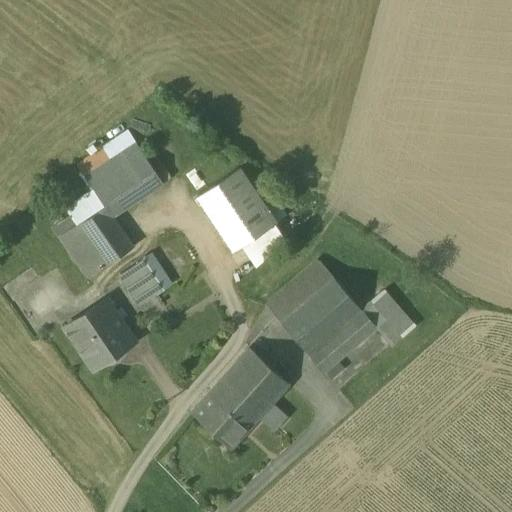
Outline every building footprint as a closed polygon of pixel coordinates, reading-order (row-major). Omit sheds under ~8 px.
[(113,216),(171,178),(165,169),(157,175),(136,142),(85,176),(94,190),(66,208),(70,215),(53,226),(87,277),(133,247),(113,216)] [(274,222),(238,168),(197,194),(234,250),(274,222)] [(145,258),(120,274),(140,305),(165,289),(145,258)] [(321,258),(272,298),(329,366),(382,322),(394,336),(415,318),(385,282),(359,304),(321,258)] [(135,343),(106,298),(62,327),(91,371),(135,343)] [(249,347),(190,412),(230,448),(289,384),(249,347)]
